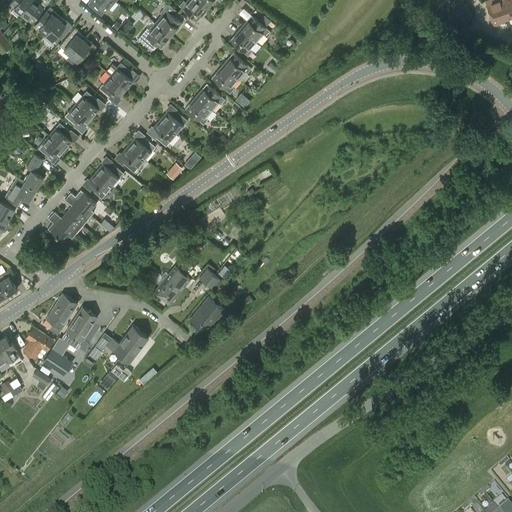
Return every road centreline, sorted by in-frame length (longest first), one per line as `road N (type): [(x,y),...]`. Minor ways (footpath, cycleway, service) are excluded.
road 1 (residential): [(511,107),(461,70),(416,61),(355,76),(57,280)]
road 2 (motorway): [(511,218),(152,511)]
road 3 (motorway): [(195,511),(511,249)]
road 4 (residential): [(57,280),(5,254),(160,86)]
road 5 (unclassified): [(280,470),(511,315)]
road 6 (residential): [(57,280),(83,295),(139,303),(180,334)]
road 7 (residential): [(160,86),(72,0)]
